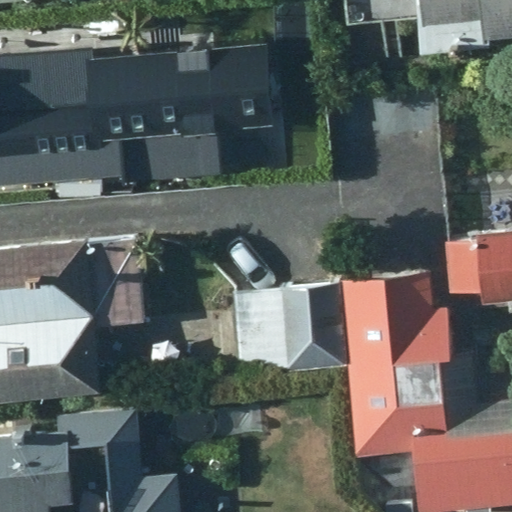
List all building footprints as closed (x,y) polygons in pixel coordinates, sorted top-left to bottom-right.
[(511,0),(428,0),(431,42),(492,37),(498,37),(497,28),(511,27),(511,0)] [(2,69),(0,69),(0,183),(35,177),(140,130),(148,149),(205,125),(173,50),(132,69),(112,21),(2,69)] [(490,281),(491,289),(511,286),(511,212),(486,215),(488,234),(451,238),(456,285),(490,281)] [(94,238),(94,233),(0,240),(0,395),(107,387),(101,321),(150,318),(142,235),(94,238)] [(435,269),(349,277),(365,449),(421,444),(426,504),(511,495),(511,394),(480,397),(478,346),(459,349),(455,303),(439,304),(435,269)] [(245,367),(351,363),(346,277),(289,281),(291,309),(242,312),(245,367)] [(0,429),(0,511),(184,511),(182,465),(117,470),(113,407),(65,411),(66,424),(0,429)]
